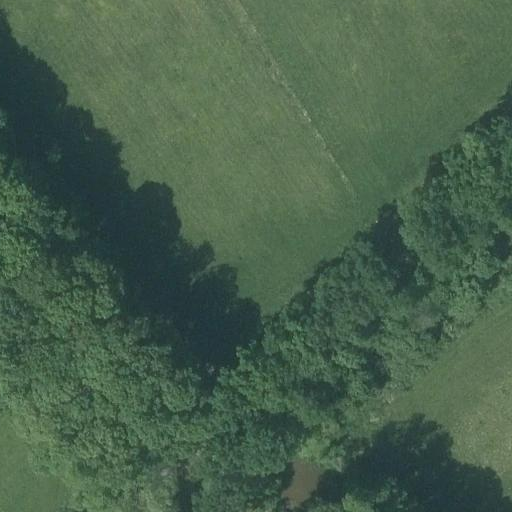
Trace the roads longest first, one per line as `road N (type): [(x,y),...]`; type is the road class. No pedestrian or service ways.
road 1 (unclassified): [(114,511),(511,149)]
road 2 (track): [(160,469),(0,267)]
